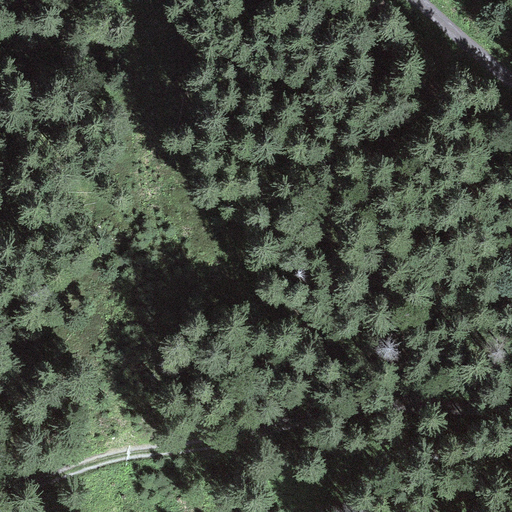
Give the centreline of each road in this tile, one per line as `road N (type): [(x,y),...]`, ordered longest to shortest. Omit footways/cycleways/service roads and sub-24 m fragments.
road 1 (track): [(511,381),(292,412),(200,446),(0,490)]
road 2 (track): [(414,0),(511,83)]
